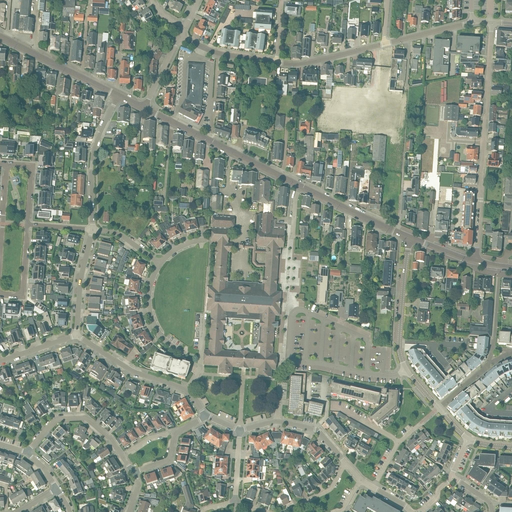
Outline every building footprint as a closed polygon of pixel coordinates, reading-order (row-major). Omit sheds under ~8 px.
[(20,17),(19,31),(23,31),(23,33),(33,34),(34,20),(29,19),(30,0),(21,0),(21,5),(20,15),(20,17)] [(64,0),(63,17),(62,17),(62,22),(68,22),(68,17),(74,17),(75,14),(75,8),(76,1),(64,0)] [(145,5),(141,0),(140,0),(132,5),(134,8),(137,6),(139,9),(145,5)] [(209,0),(206,7),(214,11),(216,7),(214,6),(215,3),(209,0)] [(449,0),(449,5),(452,5),(452,9),(459,10),(460,10),(460,2),(459,2),(458,0),(449,0)] [(179,13),(183,6),(173,1),(172,5),(174,6),(173,10),(179,13)] [(236,10),(250,10),(250,5),(255,6),(255,2),(245,2),(245,5),(236,5),(236,10)] [(235,10),(235,5),(228,4),(225,11),(229,13),(230,11),(228,10),(229,6),(233,7),(232,10),(235,10)] [(286,11),(286,12),(289,13),(289,14),(296,14),(296,15),(296,14),(300,15),(301,8),(297,7),(297,6),(287,5),(286,11)] [(212,14),(214,11),(206,7),(203,14),(209,16),(210,13),(212,14)] [(419,7),(419,14),(421,14),(421,22),(428,22),(430,22),(430,18),(428,18),(428,15),(429,15),(429,9),(423,9),(423,7),(419,7)] [(435,18),(435,23),(441,23),(441,21),(444,21),(444,12),(441,12),(441,8),(437,8),(437,9),(438,9),(438,12),(435,12),(435,18)] [(150,20),(148,19),(152,16),(148,10),(139,15),(141,19),(143,17),(145,20),(146,20),(147,22),(148,23),(150,22),(150,20)] [(259,30),(258,33),(265,34),(265,31),(271,31),(271,30),(273,30),(273,26),(271,26),(271,24),(269,23),(270,20),(272,20),(272,17),(274,18),(274,13),(272,13),(272,12),(256,11),(255,30),(259,30)] [(47,37),(48,30),(50,13),(43,13),(42,26),(40,25),(40,33),(39,42),(47,42),(47,37)] [(411,15),(408,15),(408,22),(410,22),(410,26),(416,26),(416,19),(411,18),(411,15)] [(204,30),(206,31),(208,27),(206,26),(207,23),(201,20),(198,27),(204,30)] [(364,24),(359,24),(358,31),(361,31),(361,37),(368,38),(368,27),(364,27),(364,24)] [(379,35),(380,24),(374,24),(371,24),(370,32),(373,32),(373,34),(374,35),(374,36),(378,36),(378,35),(379,35)] [(204,30),(198,27),(197,26),(194,33),(201,36),(204,30)] [(358,34),(358,29),(358,27),(352,27),(352,30),(348,30),(348,40),(354,41),(355,34),(358,34)] [(239,44),(242,44),(243,35),(240,34),(241,33),(222,30),(220,40),(219,39),(218,44),(220,44),(219,46),(227,47),(227,45),(231,46),(231,48),(238,49),(239,44)] [(511,31),(497,30),(496,39),(506,40),(511,40),(511,31)] [(338,32),(331,32),(330,36),(333,36),(332,44),(341,44),(342,37),(343,37),(343,33),(338,33),(338,32)] [(246,35),(243,35),(242,44),(245,45),(244,50),(252,51),(252,49),(256,49),(255,52),(263,53),(263,50),(265,51),(266,46),(264,46),(265,37),(264,37),(265,34),(258,33),(258,36),(247,34),(246,35)] [(317,42),(318,43),(321,44),(321,47),(327,47),(327,42),(327,35),(323,35),(323,34),(319,33),(318,37),(318,38),(318,39),(317,40),(317,42)] [(59,50),(59,45),(60,36),(51,35),(51,44),(50,49),(59,50)] [(134,36),(123,35),(123,40),(124,40),(124,49),(133,50),(133,45),(134,36)] [(68,57),(69,43),(67,42),(67,37),(61,36),(61,42),(62,42),(61,56),(68,57)] [(462,63),(474,63),(478,63),(479,56),(476,56),(477,54),(479,54),(480,42),(477,41),(477,39),(460,38),(460,40),(457,40),(456,53),(467,53),(467,55),(461,55),(460,63),(461,63),(461,65),(462,65),(462,63)] [(506,40),(496,39),(496,46),(502,47),(505,47),(505,48),(511,48),(511,45),(511,44),(511,40),(506,40)] [(309,58),(309,53),(310,41),(303,40),(301,57),(309,58)] [(432,74),(448,74),(450,41),(434,40),(432,74)] [(72,54),(71,62),(72,62),(81,63),(81,55),(81,51),(82,51),(82,47),(82,44),(83,42),(73,42),(72,54)] [(96,74),(105,75),(106,64),(108,44),(101,43),(101,54),(103,54),(102,64),(97,63),(96,74)] [(114,49),(112,49),(112,46),(108,45),(107,60),(108,60),(107,68),(108,68),(107,79),(116,80),(117,71),(116,71),(116,68),(113,68),(114,49)] [(420,56),(421,47),(413,47),(412,55),(420,56)] [(300,60),(301,55),(301,48),(292,48),(291,60),(300,60)] [(498,60),(504,60),(504,56),(503,56),(503,54),(503,52),(507,52),(507,49),(503,49),(503,48),(496,48),(495,53),(497,53),(496,55),(496,56),(496,59),(498,60)] [(162,53),(158,51),(158,50),(156,52),(155,52),(154,54),(155,55),(154,56),(149,53),(147,53),(147,60),(150,61),(149,74),(156,75),(157,61),(162,53)] [(389,87),(389,91),(390,91),(395,91),(396,80),(398,66),(397,66),(397,63),(401,63),(401,60),(403,60),(404,52),(395,51),(394,59),(392,59),(391,67),(389,87)] [(9,66),(14,66),(15,66),(14,74),(15,75),(14,79),(19,79),(20,66),(17,66),(18,56),(9,56),(9,66)] [(86,56),(84,68),(93,69),(95,57),(86,56)] [(23,61),(23,64),(24,64),(23,74),(23,75),(29,76),(28,82),(32,83),(33,76),(32,76),(33,66),(34,61),(24,60),(24,62),(23,61)] [(360,71),(364,71),(365,61),(357,60),(356,70),(356,71),(359,71),(360,71)] [(506,60),(504,60),(498,60),(498,64),(495,64),(494,70),(499,70),(502,71),(502,70),(505,70),(506,60)] [(127,62),(126,62),(121,61),(119,84),(130,85),(130,77),(129,77),(129,69),(127,69),(127,62)] [(199,112),(201,109),(204,64),(187,63),(185,102),(179,113),(195,121),(196,119),(198,120),(202,114),(199,112)] [(467,77),(476,78),(478,78),(479,73),(483,74),(483,67),(479,67),(479,66),(474,66),(474,63),(462,63),(462,65),(465,65),(465,68),(471,69),(471,70),(475,70),(475,73),(475,74),(468,74),(467,77)] [(331,90),(332,86),(332,74),(333,74),(333,73),(333,68),(329,67),(329,66),(323,66),(323,67),(321,67),(321,72),(321,76),(327,76),(326,86),(327,86),(327,90),(326,90),(331,90)] [(343,76),(343,71),(342,66),(336,67),(336,72),(335,72),(334,73),(334,75),(335,75),(337,75),(340,75),(340,78),(341,80),(344,80),(344,85),(351,85),(351,75),(344,75),(344,76),(343,76)] [(45,78),(46,74),(46,69),(37,69),(37,74),(36,80),(36,87),(40,87),(41,81),(42,81),(42,77),(45,78)] [(301,79),(302,79),(302,82),(318,83),(318,77),(319,72),(314,72),(314,70),(308,70),(308,71),(303,71),(302,76),(301,76),(301,79)] [(56,83),(56,78),(57,73),(47,72),(46,77),(46,87),(55,87),(55,83),(56,83)] [(296,88),(297,74),(289,73),(288,84),(293,85),(292,88),(296,88)] [(279,81),(284,82),(284,84),(282,85),(282,91),(276,90),(275,94),(286,95),(287,85),(288,80),(286,80),(287,76),(279,75),(279,81)] [(135,76),(134,90),(141,91),(142,77),(135,76)] [(219,76),(218,86),(222,86),(226,87),(227,87),(228,77),(222,76),(219,76)] [(476,78),(467,77),(466,77),(461,77),(461,80),(466,80),(466,83),(472,84),(471,88),(480,89),(481,81),(476,81),(476,78)] [(60,79),(59,96),(68,97),(70,81),(60,79)] [(509,86),(502,85),(497,85),(496,88),(492,88),(491,95),(501,96),(501,92),(506,93),(506,99),(509,99),(509,93),(509,86)] [(80,99),(80,94),(80,95),(79,95),(80,87),(73,86),(72,98),(80,99)] [(224,99),(224,98),(224,91),(226,92),(227,88),(224,88),(218,87),(217,98),(224,99)] [(164,106),(172,107),(173,95),(174,95),(175,90),(166,89),(165,94),(164,106)] [(93,108),(94,101),(90,100),(91,93),(84,92),(83,95),(80,94),(80,99),(79,101),(79,102),(87,104),(86,107),(93,108)] [(459,103),(467,103),(473,104),(473,100),(481,101),(481,93),(476,93),(472,93),(471,97),(464,96),(464,101),(459,101),(459,103)] [(94,101),(93,108),(94,108),(93,116),(99,117),(100,109),(102,110),(104,101),(105,101),(105,96),(95,94),(94,99),(95,99),(94,101)] [(445,106),(444,121),(457,122),(458,107),(445,106)] [(480,116),(481,107),(474,107),(470,106),(469,110),(473,110),(473,116),(480,116)] [(490,106),(489,114),(496,114),(496,111),(502,112),(503,108),(502,108),(502,107),(500,106),(500,108),(497,108),(497,106),(490,106)] [(116,135),(122,136),(128,136),(129,123),(128,123),(129,109),(124,108),(119,108),(118,122),(117,122),(116,132),(116,135)] [(139,130),(139,120),(140,115),(131,114),(131,119),(130,129),(139,130)] [(276,114),(275,128),(283,129),(284,115),(276,114)] [(506,124),(507,124),(507,119),(501,119),(497,119),(497,114),(496,114),(489,114),(489,122),(496,122),(500,122),(500,124),(506,125),(506,124)] [(478,119),(473,118),(469,118),(469,122),(472,122),(471,126),(478,127),(478,119)] [(143,139),(149,139),(150,139),(149,150),(155,150),(156,139),(154,139),(155,122),(150,121),(144,121),(143,139)] [(222,128),(223,128),(224,124),(217,122),(216,126),(214,134),(219,136),(222,128)] [(311,128),(316,129),(316,122),(312,122),(312,123),(310,123),(305,122),(305,125),(301,124),(300,132),(305,132),(305,133),(309,133),(309,128),(311,128)] [(82,128),(81,137),(89,138),(89,137),(92,138),(93,130),(90,129),(89,129),(90,129),(89,129),(90,124),(83,123),(84,124),(84,126),(84,128),(82,128)] [(506,125),(500,124),(500,125),(489,124),(488,133),(494,133),(493,136),(498,137),(498,133),(497,133),(497,129),(506,129),(507,124),(506,124),(506,125)] [(157,130),(156,145),(167,146),(167,141),(166,141),(166,138),(167,138),(168,132),(168,127),(167,127),(158,125),(157,130)] [(222,128),(219,136),(229,139),(231,131),(230,130),(232,126),(228,125),(226,129),(223,128),(222,128)] [(456,129),(456,134),(458,136),(466,137),(466,138),(469,138),(470,139),(472,139),(472,138),(477,138),(477,137),(478,133),(478,132),(478,131),(473,130),(465,130),(465,128),(457,128),(457,129),(456,129)] [(261,134),(260,136),(260,135),(245,132),(243,142),(257,145),(265,148),(267,144),(269,140),(265,138),(266,136),(265,135),(263,133),(261,134)] [(173,139),(173,147),(174,147),(174,148),(177,148),(177,147),(180,148),(180,150),(182,151),(183,147),(182,147),(182,140),(183,135),(180,135),(174,134),(173,139)] [(8,154),(9,140),(8,140),(8,139),(2,139),(2,137),(0,136),(0,147),(0,150),(1,150),(0,154),(3,154),(3,155),(6,155),(6,154),(8,154)] [(24,151),(23,157),(27,157),(28,156),(34,156),(34,152),(38,152),(38,147),(38,145),(42,137),(33,136),(32,143),(32,146),(26,146),(26,151),(24,151)] [(114,139),(113,148),(118,149),(122,149),(124,149),(124,145),(123,145),(123,140),(125,140),(125,141),(128,141),(128,136),(126,136),(126,137),(123,137),(118,136),(116,136),(116,139),(114,139)] [(305,136),(304,144),(307,144),(306,156),(306,162),(308,163),(312,163),(313,163),(314,156),(313,155),(314,148),(314,144),(315,137),(314,137),(305,136)] [(386,136),(374,136),(373,146),(372,162),(384,163),(386,136)] [(65,139),(65,142),(64,147),(73,147),(73,142),(70,142),(70,139),(65,139)] [(504,146),(504,140),(492,139),(491,151),(492,151),(492,152),(496,152),(496,151),(497,151),(498,146),(504,146)] [(9,140),(8,154),(9,154),(9,156),(13,156),(13,155),(14,155),(14,151),(15,151),(15,149),(17,149),(17,151),(18,140),(15,140),(14,141),(9,140)] [(50,144),(42,140),(40,145),(48,149),(50,144)] [(193,141),(184,140),(182,159),(191,160),(193,141)] [(74,145),(74,149),(76,149),(75,153),(80,153),(80,158),(75,158),(75,162),(79,162),(85,162),(86,149),(85,149),(83,149),(83,148),(85,148),(85,142),(80,142),(75,142),(74,142),(74,145)] [(205,145),(197,144),(195,165),(201,165),(201,160),(203,161),(205,145)] [(281,162),(282,157),(283,145),(274,144),(273,156),(272,161),(281,162)] [(55,158),(55,153),(43,148),(40,147),(39,155),(44,155),(44,159),(43,159),(43,163),(44,163),(43,167),(52,167),(53,158),(55,158)] [(478,148),(473,148),(467,147),(466,154),(467,154),(466,160),(477,161),(478,148)] [(125,152),(123,152),(118,151),(118,155),(113,155),(112,166),(121,166),(122,156),(124,156),(125,152)] [(488,159),(488,166),(498,167),(499,160),(498,160),(498,154),(492,154),(492,159),(488,159)] [(224,160),(215,160),(213,179),(212,179),(211,196),(210,211),(221,211),(222,197),(218,196),(218,188),(217,188),(218,180),(223,180),(224,160)] [(297,169),(296,174),(301,175),(307,176),(306,178),(307,179),(309,179),(310,178),(311,173),(312,169),(311,168),(312,164),(312,163),(308,163),(308,165),(306,165),(305,166),(304,167),(304,164),(304,163),(298,162),(297,169)] [(469,173),(476,173),(477,167),(473,166),(473,164),(473,163),(461,162),(461,167),(465,167),(465,173),(469,173)] [(335,193),(335,194),(344,195),(345,190),(346,178),(347,179),(348,168),(343,167),(342,178),(337,178),(336,189),(335,193)] [(233,169),(232,181),(238,182),(238,185),(242,185),(243,172),(243,169),(233,169)] [(349,196),(348,201),(358,201),(359,198),(359,194),(358,194),(358,193),(359,179),(360,179),(364,179),(364,171),(352,169),(351,170),(351,175),(349,196)] [(40,174),(40,179),(52,180),(52,176),(55,176),(55,170),(47,170),(46,173),(41,172),(41,174),(40,174)] [(209,171),(198,170),(198,174),(199,174),(198,188),(207,189),(209,171)] [(358,193),(358,194),(359,194),(359,198),(360,198),(359,204),(367,204),(367,199),(367,195),(368,195),(369,179),(371,179),(371,171),(370,171),(364,171),(364,179),(360,179),(359,193),(358,193)] [(72,195),(81,196),(83,196),(85,176),(78,176),(78,173),(73,172),(72,195)] [(243,172),(242,185),(249,185),(253,186),(256,186),(256,181),(257,175),(257,173),(250,173),(243,172)] [(19,175),(12,177),(14,185),(21,184),(19,175)] [(207,311),(212,311),(212,313),(211,325),(211,328),(209,351),(204,350),(204,364),(220,365),(219,373),(231,374),(232,366),(239,367),(239,368),(241,368),(242,368),(243,352),(240,351),(240,353),(238,353),(228,352),(225,352),(221,351),(222,345),(222,344),(224,344),(224,342),(224,339),(222,339),(223,324),(225,325),(225,321),(225,319),(225,318),(232,319),(241,319),(244,319),(255,320),(260,320),(260,321),(260,323),(260,327),(259,341),(259,344),(259,347),(261,347),(261,348),(260,352),(260,354),(259,354),(249,353),(249,352),(246,352),(245,368),(246,368),(248,369),(248,367),(259,368),(259,376),(271,377),(271,375),(271,369),(276,369),(276,367),(277,355),(272,355),(272,353),(272,350),(273,337),(273,335),(274,328),(274,322),(275,316),(279,316),(280,300),(281,292),(276,292),(279,254),(279,247),(281,247),(284,247),(284,240),(285,235),(285,230),(286,230),(286,229),(285,229),(285,227),(280,227),(280,225),(277,225),(276,225),(276,224),(276,219),(272,219),(273,217),(273,212),(274,201),(269,201),(270,187),(270,182),(259,181),(257,181),(257,175),(256,181),(256,186),(253,186),(252,198),(252,202),(253,202),(257,202),(258,203),(271,203),(271,208),(271,211),(271,214),(259,214),(255,214),(254,233),(253,246),(251,245),(248,245),(248,249),(253,249),(252,262),(256,267),(266,268),(265,279),(263,278),(263,284),(259,284),(259,283),(233,281),(233,282),(228,282),(228,276),(226,276),(227,252),(232,252),(232,247),(239,248),(239,245),(232,244),(233,244),(228,244),(229,228),(234,228),(234,218),(213,216),(212,227),(217,227),(217,229),(212,229),(211,243),(216,243),(213,288),(208,288),(207,311)] [(418,180),(418,177),(413,176),(412,190),(406,189),(406,197),(411,197),(412,196),(417,196),(418,180)] [(502,231),(502,234),(502,237),(508,238),(508,244),(511,244),(511,178),(506,178),(503,212),(501,231),(502,231)] [(52,180),(40,179),(39,184),(41,184),(40,187),(45,187),(45,190),(53,191),(53,187),(52,187),(53,180),(52,180)] [(376,202),(380,202),(381,194),(382,194),(383,186),(374,186),(374,192),(376,192),(376,202)] [(289,189),(279,188),(277,207),(287,208),(289,189)] [(53,191),(45,190),(43,190),(43,193),(40,193),(40,195),(39,195),(38,199),(51,200),(51,194),(53,194),(53,191)] [(463,200),(463,202),(464,202),(463,203),(463,207),(463,208),(463,209),(462,209),(462,210),(463,210),(463,212),(462,213),(462,214),(462,216),(462,219),(462,222),(462,223),(462,225),(461,225),(461,226),(462,226),(461,228),(461,230),(461,232),(452,232),(451,244),(463,244),(463,246),(472,247),(472,233),(471,233),(471,231),(472,231),(472,228),(474,204),(473,204),(473,202),(474,202),(474,200),(474,194),(463,193),(463,195),(464,195),(463,197),(463,198),(463,200)] [(81,196),(72,195),(71,206),(76,207),(81,207),(82,203),(80,203),(81,196)] [(311,198),(303,196),(301,206),(309,208),(311,198)] [(153,197),(153,205),(163,205),(163,198),(153,197)] [(51,205),(51,200),(38,199),(38,204),(38,203),(39,204),(39,206),(42,206),(42,210),(56,211),(52,210),(52,205),(51,205)] [(380,202),(376,202),(370,201),(370,209),(380,210),(380,202)] [(319,206),(312,206),(311,211),(311,214),(310,214),(310,219),(313,219),(313,214),(318,215),(318,211),(319,206)] [(407,214),(406,224),(414,225),(415,209),(413,209),(412,214),(407,214)] [(435,234),(435,235),(441,236),(447,236),(448,226),(449,226),(450,226),(450,225),(450,221),(450,220),(449,220),(450,214),(450,210),(437,209),(437,215),(436,215),(435,230),(435,234)] [(50,216),(56,216),(56,211),(42,210),(42,213),(38,212),(38,214),(37,214),(37,217),(38,217),(38,218),(50,219),(50,216)] [(321,218),(321,224),(330,224),(331,213),(324,212),(323,218),(321,218)] [(427,231),(427,226),(428,213),(418,212),(417,225),(417,230),(427,231)] [(181,216),(179,217),(180,223),(183,229),(185,228),(186,232),(188,231),(188,233),(192,232),(190,222),(187,223),(186,219),(185,218),(183,217),(181,216)] [(175,225),(171,227),(177,237),(180,236),(180,234),(181,234),(180,230),(183,229),(180,223),(179,217),(173,220),(175,225)] [(190,218),(189,218),(190,219),(190,222),(192,232),(196,231),(196,230),(198,229),(197,226),(204,225),(203,218),(198,218),(195,219),(195,218),(194,218),(194,217),(190,218)] [(335,228),(334,233),(342,233),(341,238),(345,239),(346,231),(342,230),(342,229),(343,224),(343,219),(335,219),(335,222),(335,223),(335,228)] [(169,222),(161,226),(164,231),(163,232),(166,237),(169,236),(170,237),(171,239),(172,238),(173,239),(177,237),(171,227),(170,225),(169,222)] [(308,232),(308,225),(300,224),(299,230),(300,230),(300,239),(306,239),(306,237),(308,237),(308,232)] [(501,251),(502,237),(502,234),(493,234),(493,232),(492,232),(492,226),(486,226),(485,236),(493,236),(491,250),(501,251)] [(352,227),(351,247),(360,247),(361,233),(362,228),(352,227)] [(147,229),(146,228),(139,237),(141,240),(146,233),(149,231),(150,230),(148,228),(147,229)] [(164,239),(166,237),(163,232),(161,233),(159,230),(155,233),(159,237),(156,239),(163,247),(166,244),(165,243),(166,242),(164,239)] [(39,244),(41,244),(49,245),(50,240),(47,240),(48,234),(44,233),(44,232),(41,232),(41,233),(37,233),(36,241),(39,241),(39,244)] [(79,238),(77,238),(78,236),(67,235),(67,238),(68,238),(66,246),(73,248),(74,244),(77,245),(77,244),(78,245),(79,242),(78,241),(79,238)] [(375,255),(378,255),(379,242),(379,245),(376,244),(377,236),(368,235),(366,253),(375,253),(375,255)] [(163,247),(156,239),(153,242),(152,240),(149,242),(153,247),(154,246),(157,250),(159,249),(160,250),(163,247)] [(101,243),(99,249),(110,251),(111,246),(111,245),(112,242),(103,240),(102,243),(101,243)] [(390,287),(392,263),(394,263),(396,243),(386,242),(385,252),(390,252),(389,262),(384,261),(382,286),(390,287)] [(35,248),(34,254),(46,254),(46,248),(49,248),(49,245),(41,244),(41,247),(36,247),(36,248),(35,248)] [(74,258),(74,256),(72,256),(72,254),(72,251),(63,248),(62,253),(60,252),(59,256),(62,257),(61,260),(66,261),(73,263),(73,261),(74,261),(75,258),(74,258)] [(109,256),(110,251),(99,249),(98,254),(99,255),(98,258),(112,261),(113,257),(109,256)] [(425,253),(417,253),(416,262),(416,263),(413,263),(412,270),(417,270),(418,262),(423,262),(423,266),(428,267),(429,257),(424,256),(425,253)] [(44,264),(46,265),(46,261),(45,261),(46,254),(34,254),(34,259),(35,259),(35,260),(40,261),(40,264),(44,264)] [(96,260),(95,266),(105,269),(106,265),(110,266),(112,261),(98,258),(98,261),(96,260)] [(135,267),(144,271),(146,268),(145,267),(146,265),(141,263),(142,262),(136,260),(133,266),(135,267)] [(33,269),(33,274),(43,274),(44,264),(40,264),(38,264),(37,267),(34,267),(34,269),(33,269)] [(69,275),(71,270),(70,269),(62,268),(63,265),(56,264),(56,268),(59,268),(59,274),(61,274),(61,277),(69,278),(69,275)] [(104,273),(105,269),(95,266),(93,272),(95,272),(94,276),(107,278),(108,274),(104,273)] [(143,275),(144,271),(135,267),(134,271),(130,269),(129,269),(128,273),(125,272),(124,274),(136,278),(137,275),(141,277),(142,275),(143,275)] [(430,270),(430,272),(431,273),(430,278),(430,282),(435,282),(435,278),(438,279),(443,279),(443,275),(444,270),(442,269),(442,270),(439,270),(439,269),(431,268),(431,270),(430,270)] [(320,283),(318,303),(325,303),(326,294),(326,291),(327,291),(328,269),(321,269),(320,277),(322,277),(322,283),(320,283)] [(457,283),(457,278),(458,273),(456,273),(456,271),(448,271),(447,278),(446,278),(446,292),(451,292),(452,282),(453,282),(457,283)] [(36,284),(40,284),(43,284),(43,274),(33,274),(32,278),(34,278),(33,280),(36,281),(36,284)] [(136,281),(136,278),(124,274),(124,276),(127,277),(126,279),(129,280),(128,286),(130,286),(140,288),(140,284),(139,283),(139,281),(136,281)] [(92,279),(91,285),(102,287),(102,282),(106,283),(107,278),(94,276),(93,279),(92,279)] [(470,278),(462,277),(462,284),(459,284),(458,290),(469,291),(470,278)] [(484,297),(484,292),(482,292),(483,280),(477,279),(476,281),(474,281),(474,291),(474,294),(480,295),(480,297),(484,297)] [(490,280),(483,280),(482,292),(484,292),(493,293),(493,288),(490,288),(490,280)] [(64,285),(65,281),(54,281),(53,286),(56,287),(56,288),(58,289),(58,293),(68,294),(68,285),(64,285)] [(511,282),(502,281),(501,289),(501,293),(509,294),(509,296),(511,296),(511,290),(510,291),(511,282)] [(43,284),(40,284),(36,284),(36,287),(33,287),(33,286),(33,288),(32,288),(31,293),(43,294),(43,295),(44,295),(45,284),(43,284)] [(101,291),(102,287),(91,285),(90,291),(91,291),(91,294),(105,296),(105,291),(101,291)] [(127,291),(126,295),(133,296),(134,293),(137,293),(138,291),(139,292),(140,288),(130,286),(129,292),(127,291)] [(388,298),(388,290),(377,289),(377,296),(382,296),(381,310),(390,311),(391,299),(388,298)] [(330,297),(330,308),(338,309),(338,306),(338,301),(342,301),(343,292),(335,291),(335,297),(330,297)] [(34,306),(44,312),(46,308),(40,304),(41,302),(42,302),(43,295),(43,294),(31,293),(31,299),(32,299),(32,301),(36,303),(34,306)] [(89,298),(89,304),(100,305),(100,300),(106,301),(106,296),(105,296),(91,294),(91,298),(89,298)] [(50,295),(50,300),(58,303),(58,307),(62,307),(62,308),(66,309),(66,307),(67,308),(67,300),(64,300),(65,296),(53,296),(51,295),(50,295)] [(126,306),(127,305),(139,304),(139,300),(137,300),(137,298),(133,299),(133,296),(126,295),(122,295),(122,300),(124,300),(125,300),(126,306)] [(346,299),(345,309),(349,309),(349,314),(349,317),(357,318),(357,306),(353,306),(353,300),(346,299)] [(482,316),(484,316),(491,317),(492,302),(484,301),(482,316)] [(429,302),(420,302),(419,311),(418,311),(417,314),(415,314),(415,318),(417,318),(417,323),(426,323),(426,320),(429,321),(429,315),(426,315),(427,310),(428,310),(429,302)] [(2,318),(2,319),(6,319),(7,316),(7,315),(12,315),(12,304),(9,304),(9,305),(6,305),(6,310),(3,309),(2,318)] [(12,304),(12,315),(17,315),(17,317),(20,317),(21,313),(21,311),(18,310),(18,305),(16,305),(16,304),(12,304)] [(90,313),(91,314),(98,314),(100,314),(102,314),(103,314),(103,309),(99,309),(100,305),(89,304),(88,310),(90,310),(90,313)] [(139,308),(139,304),(127,305),(127,309),(126,311),(126,315),(127,315),(135,314),(134,311),(138,311),(138,309),(139,308)] [(40,314),(43,314),(45,313),(44,312),(34,306),(34,307),(31,307),(31,306),(25,306),(25,309),(24,309),(24,311),(21,311),(21,313),(24,313),(24,315),(32,315),(33,311),(35,312),(40,314)] [(63,316),(63,311),(54,311),(54,314),(59,316),(59,322),(57,323),(57,324),(59,329),(67,326),(67,323),(66,323),(66,320),(66,316),(63,316)] [(45,313),(43,314),(44,321),(43,322),(43,325),(39,326),(42,335),(43,334),(44,335),(47,334),(47,333),(50,332),(48,327),(52,325),(50,321),(47,312),(45,313)] [(88,331),(98,326),(97,326),(96,323),(96,320),(98,319),(98,314),(91,314),(92,314),(92,317),(87,317),(87,327),(87,328),(87,330),(88,331)] [(131,319),(133,324),(142,321),(141,317),(140,317),(139,316),(135,317),(135,314),(127,315),(128,320),(131,319)] [(491,326),(491,317),(484,316),(483,325),(470,324),(469,335),(490,337),(491,326)] [(134,334),(141,331),(139,328),(143,327),(142,325),(144,325),(142,321),(133,324),(134,327),(132,328),(130,331),(131,334),(132,335),(134,334)] [(37,332),(35,325),(31,326),(31,328),(23,331),(27,340),(32,338),(32,337),(34,336),(33,333),(37,332)] [(98,327),(98,326),(88,331),(89,331),(90,332),(92,333),(100,339),(102,337),(104,339),(107,335),(109,332),(106,330),(104,330),(98,327)] [(21,338),(18,328),(14,330),(15,333),(11,334),(12,336),(8,338),(10,346),(19,343),(18,340),(21,338)] [(511,335),(510,336),(510,334),(510,328),(508,328),(507,333),(499,333),(498,344),(506,345),(506,347),(511,347),(511,335)] [(139,338),(141,342),(149,336),(147,333),(146,333),(145,332),(142,334),(141,331),(134,334),(136,340),(139,338)] [(117,347),(119,348),(129,354),(133,347),(124,341),(125,340),(116,335),(111,344),(116,348),(117,347)] [(152,340),(149,336),(141,342),(144,346),(142,348),(146,352),(151,347),(148,344),(152,342),(151,340),(152,340)] [(76,348),(75,348),(70,350),(70,349),(60,352),(62,357),(63,359),(72,356),(72,355),(75,354),(75,355),(78,357),(79,356),(82,351),(78,349),(76,348)] [(414,350),(407,350),(408,355),(410,360),(412,363),(415,366),(417,370),(423,376),(427,381),(431,385),(435,390),(432,392),(436,397),(437,396),(441,400),(442,398),(449,406),(448,407),(451,411),(450,412),(454,417),(456,415),(458,417),(461,421),(465,425),(469,429),(474,432),(478,434),(483,436),(489,438),(494,438),(500,438),(505,439),(511,439),(511,422),(506,422),(498,422),(490,421),(487,420),(483,419),(480,416),(478,415),(476,413),(473,409),(470,405),(471,403),(473,402),(472,401),(477,397),(479,395),(480,394),(480,395),(486,390),(486,389),(479,382),(479,381),(471,372),(470,372),(464,365),(463,364),(458,369),(457,370),(458,370),(451,376),(449,374),(446,378),(437,367),(425,353),(423,351),(418,351),(419,349),(414,349),(414,350)] [(477,350),(475,354),(484,358),(485,356),(486,356),(488,351),(488,350),(486,350),(477,349),(477,350)] [(82,357),(79,362),(81,364),(83,365),(80,369),(85,372),(87,368),(90,364),(87,362),(90,358),(90,357),(85,353),(82,357)] [(190,365),(155,354),(151,369),(185,380),(190,365)] [(484,358),(475,354),(473,356),(480,364),(481,362),(482,363),(485,359),(485,358),(484,358)] [(52,355),(45,357),(48,365),(52,364),(53,368),(60,365),(59,360),(57,355),(53,356),(52,355)] [(471,359),(469,361),(475,368),(476,366),(477,367),(480,364),(473,356),(471,359)] [(44,367),(48,365),(45,357),(39,359),(39,361),(35,362),(39,373),(46,370),(44,367)] [(464,365),(470,372),(472,370),(473,371),(476,368),(475,368),(469,361),(464,365)] [(91,373),(90,374),(96,378),(100,381),(104,373),(107,369),(97,362),(97,363),(95,362),(93,365),(94,366),(92,370),(92,371),(91,373)] [(501,366),(504,374),(509,372),(508,363),(507,362),(506,362),(502,364),(502,365),(501,366)] [(22,365),(25,374),(28,373),(29,375),(37,373),(33,363),(33,365),(30,366),(29,363),(22,365)] [(25,374),(22,365),(15,367),(16,371),(13,372),(12,370),(15,380),(22,377),(21,375),(25,374)] [(496,368),(494,369),(499,378),(504,374),(501,366),(500,365),(499,365),(495,367),(496,368)] [(490,373),(489,374),(495,381),(499,378),(494,369),(494,368),(493,369),(489,372),(490,373)] [(11,378),(8,370),(2,372),(2,373),(0,373),(0,382),(3,384),(9,382),(8,379),(11,378)] [(106,378),(108,379),(114,384),(115,382),(120,386),(124,380),(119,377),(120,376),(113,371),(111,374),(110,373),(107,374),(106,376),(106,378)] [(72,372),(70,375),(79,381),(81,377),(72,372)] [(306,374),(294,373),(294,377),(291,377),(288,413),(293,414),(293,415),(303,416),(303,412),(307,413),(321,417),(324,405),(309,402),(304,401),(306,374)] [(485,377),(484,378),(490,385),(495,381),(489,374),(488,373),(485,376),(485,377)] [(481,381),(479,382),(486,389),(490,385),(484,378),(483,377),(480,380),(481,381)] [(334,382),(331,381),(330,386),(332,387),(331,394),(333,395),(335,394),(336,396),(341,397),(343,396),(344,397),(349,399),(351,397),(352,399),(357,400),(359,399),(360,401),(365,402),(367,401),(368,403),(373,404),(374,403),(376,405),(378,406),(380,400),(384,401),(385,397),(386,397),(388,397),(388,404),(385,406),(385,405),(381,408),(382,409),(373,417),(372,416),(370,417),(368,419),(371,423),(373,421),(378,427),(380,425),(380,422),(383,423),(386,419),(386,417),(389,417),(398,409),(399,391),(389,390),(389,391),(387,391),(382,390),(381,394),(379,393),(379,395),(367,392),(367,391),(363,390),(363,391),(351,388),(351,387),(348,386),(347,387),(335,384),(336,383),(334,383),(334,382)] [(130,383),(128,382),(121,392),(124,392),(127,388),(129,390),(131,391),(133,392),(132,395),(137,397),(140,387),(135,386),(136,384),(131,382),(130,383)] [(85,407),(89,410),(91,411),(90,412),(95,416),(102,409),(92,400),(92,399),(89,397),(90,393),(92,394),(94,391),(95,390),(91,388),(87,386),(84,399),(88,400),(88,399),(90,401),(85,407)] [(140,396),(139,399),(145,401),(144,404),(147,405),(149,406),(151,399),(153,394),(149,393),(150,391),(150,389),(150,388),(147,387),(147,388),(143,387),(142,392),(140,396)] [(106,393),(105,394),(113,399),(116,394),(110,390),(108,390),(107,392),(106,393)] [(161,392),(157,390),(155,395),(154,400),(158,402),(159,400),(160,399),(163,400),(162,403),(164,403),(169,405),(170,401),(166,400),(168,394),(164,392),(163,393),(162,392),(161,392)] [(66,407),(65,393),(61,393),(61,395),(53,396),(51,398),(53,400),(53,406),(61,405),(61,408),(66,407)] [(41,405),(35,409),(38,413),(41,417),(47,413),(46,411),(45,411),(47,409),(47,410),(50,408),(48,404),(46,402),(48,401),(46,398),(47,398),(46,395),(41,398),(42,400),(44,403),(41,405)] [(69,396),(69,401),(69,406),(70,406),(70,407),(78,407),(78,403),(77,400),(82,400),(81,395),(73,395),(73,396),(69,396)] [(175,405),(178,410),(188,405),(185,399),(175,405)] [(33,410),(27,401),(22,404),(23,404),(27,411),(26,412),(28,415),(25,417),(26,419),(25,420),(26,421),(29,425),(36,421),(33,416),(35,414),(33,410)] [(178,410),(181,416),(191,410),(188,405),(178,410)] [(106,426),(113,418),(110,416),(112,414),(107,410),(105,409),(100,416),(104,419),(101,421),(106,426)] [(191,410),(181,416),(184,421),(194,415),(191,410)] [(165,418),(162,420),(164,422),(163,423),(167,427),(170,425),(172,424),(170,422),(173,420),(169,412),(163,415),(165,418)] [(8,427),(12,415),(11,415),(11,416),(6,415),(6,417),(3,426),(5,426),(6,426),(8,426),(8,427)] [(13,429),(16,420),(15,420),(16,417),(12,415),(8,427),(10,428),(10,427),(13,428),(13,429)] [(163,422),(163,423),(164,422),(162,420),(158,415),(154,418),(155,420),(152,422),(154,425),(157,430),(157,429),(158,430),(161,428),(161,427),(162,426),(161,424),(163,422)] [(330,428),(337,422),(333,418),(334,418),(332,415),(325,422),(327,424),(326,424),(328,426),(329,426),(330,428)] [(154,425),(152,422),(149,417),(144,420),(146,423),(143,424),(143,425),(146,430),(148,432),(151,430),(153,429),(152,427),(154,425)] [(113,418),(106,426),(107,425),(112,429),(116,424),(119,426),(122,422),(117,418),(116,420),(113,418)] [(20,421),(16,420),(13,429),(15,429),(18,429),(19,427),(22,428),(23,422),(21,421),(20,421)] [(138,427),(135,429),(139,435),(140,437),(141,437),(144,435),(143,435),(145,433),(144,431),(146,430),(143,425),(143,424),(141,422),(136,425),(138,427)] [(337,422),(330,428),(331,430),(332,430),(333,432),(340,426),(337,422)] [(77,433),(75,435),(78,437),(77,440),(79,441),(83,443),(84,441),(87,443),(88,441),(86,439),(87,437),(84,435),(87,430),(80,426),(78,430),(77,430),(76,432),(77,433)] [(203,426),(200,428),(204,434),(205,433),(207,435),(205,434),(203,434),(202,436),(203,437),(210,442),(216,433),(211,429),(209,432),(205,430),(203,426)] [(343,430),(340,426),(333,432),(335,434),(337,435),(336,436),(343,430)] [(56,431),(62,437),(66,433),(63,430),(59,427),(56,431)] [(130,433),(127,434),(127,435),(131,440),(132,442),(133,442),(136,440),(137,439),(136,437),(139,435),(135,429),(134,427),(129,430),(130,433)] [(346,427),(343,430),(336,436),(338,438),(339,437),(340,440),(347,434),(347,435),(350,432),(346,427)] [(55,442),(61,448),(59,446),(61,444),(61,443),(64,439),(62,437),(56,431),(52,435),(57,440),(55,442)] [(418,434),(416,435),(423,442),(425,441),(428,442),(430,440),(428,437),(430,435),(425,431),(423,432),(422,433),(421,433),(419,434),(418,434)] [(119,438),(116,440),(119,445),(122,443),(125,447),(128,446),(128,445),(130,444),(129,443),(128,442),(131,440),(127,435),(127,434),(126,432),(125,433),(121,435),(123,438),(120,440),(119,438)] [(221,436),(216,433),(210,442),(215,445),(221,436)] [(276,443),(277,443),(277,440),(275,440),(275,433),(272,433),(272,435),(269,436),(268,433),(263,436),(268,446),(271,444),(272,447),(277,445),(276,443)] [(281,433),(278,433),(278,440),(277,440),(277,443),(281,444),(287,445),(289,434),(283,433),(283,435),(281,435),(281,433)] [(293,446),(295,435),(289,434),(287,445),(293,446)] [(295,435),(293,446),(299,448),(301,437),(295,435)] [(423,443),(423,442),(416,435),(415,437),(416,437),(413,439),(419,446),(420,447),(424,444),(423,443)] [(182,448),(192,450),(193,445),(190,444),(191,441),(189,441),(187,437),(188,436),(187,436),(183,438),(183,439),(182,439),(181,445),(183,445),(182,448)] [(223,437),(221,436),(215,445),(218,448),(218,450),(224,452),(227,442),(229,442),(229,436),(223,436),(223,437)] [(263,436),(257,438),(262,449),(268,446),(263,436)] [(353,439),(348,449),(353,450),(354,450),(356,445),(358,442),(360,439),(355,436),(353,439)] [(345,445),(348,449),(353,439),(349,437),(344,444),(345,445)] [(101,443),(96,438),(95,439),(94,440),(91,442),(89,440),(88,441),(87,443),(83,447),(85,449),(88,449),(90,446),(92,446),(95,449),(98,446),(99,446),(101,443)] [(251,444),(252,454),(259,453),(258,450),(262,449),(257,438),(255,439),(255,438),(249,438),(249,444),(251,444)] [(411,440),(409,442),(415,449),(417,447),(417,446),(418,445),(419,446),(413,439),(411,441),(411,440)] [(47,440),(44,444),(50,450),(51,451),(52,451),(55,448),(57,449),(60,449),(61,448),(55,442),(53,444),(51,443),(47,440)] [(358,446),(356,451),(356,452),(360,455),(365,446),(366,444),(367,443),(362,440),(360,443),(358,446)] [(442,446),(441,448),(442,449),(450,453),(451,450),(450,450),(451,447),(450,447),(451,444),(447,442),(444,441),(442,446)] [(409,450),(410,451),(411,452),(412,451),(413,451),(415,449),(409,442),(407,443),(408,444),(406,446),(406,447),(409,450)] [(317,459),(319,461),(324,457),(321,460),(320,457),(320,456),(323,453),(319,448),(318,449),(313,443),(307,448),(312,453),(311,454),(313,456),(311,457),(310,458),(311,458),(314,461),(313,462),(314,462),(314,461),(316,460),(317,459)] [(44,444),(40,448),(45,453),(42,456),(48,462),(51,459),(51,458),(47,454),(50,450),(44,444)] [(370,449),(365,446),(360,455),(365,457),(365,456),(366,456),(370,449)] [(400,451),(399,454),(408,458),(409,456),(409,455),(409,453),(408,452),(410,451),(409,450),(406,447),(404,450),(403,449),(401,452),(400,451)] [(110,454),(106,448),(99,453),(97,450),(91,456),(94,461),(100,457),(102,459),(110,454)] [(192,450),(182,448),(180,448),(179,453),(181,453),(181,456),(188,458),(190,459),(191,453),(195,454),(196,451),(192,450)] [(441,448),(440,451),(441,452),(440,454),(447,457),(448,454),(449,455),(450,453),(442,449),(441,448)] [(216,463),(227,464),(227,458),(223,457),(223,455),(217,453),(216,456),(216,457),(213,457),(213,463),(216,463)] [(446,459),(447,457),(440,454),(438,453),(436,457),(446,462),(447,460),(446,459)] [(59,469),(68,462),(69,461),(68,459),(67,460),(65,458),(66,457),(64,454),(56,460),(59,463),(56,465),(58,467),(59,469)] [(408,458),(399,454),(400,454),(399,457),(398,456),(397,458),(405,463),(407,460),(406,459),(407,458),(408,458)] [(494,468),(495,458),(492,458),(492,456),(482,455),(482,457),(479,457),(479,461),(474,461),(473,462),(472,462),(471,465),(472,466),(471,467),(473,468),(468,475),(471,476),(470,478),(478,483),(479,482),(481,483),(484,479),(487,475),(478,468),(478,467),(494,468)] [(188,458),(181,456),(178,456),(177,461),(179,462),(179,463),(177,465),(183,469),(185,471),(186,469),(186,467),(185,467),(188,462),(188,458)] [(248,459),(248,465),(263,466),(264,459),(260,459),(259,456),(253,457),(253,460),(248,459)] [(326,459),(324,457),(319,461),(319,462),(325,469),(324,470),(334,470),(334,466),(331,463),(332,462),(327,458),(326,459)] [(445,464),(446,462),(436,457),(437,458),(436,461),(436,463),(443,466),(444,463),(445,464)] [(511,457),(500,457),(499,459),(495,458),(494,468),(497,470),(497,465),(511,465),(511,457)] [(105,467),(107,470),(116,464),(113,458),(108,462),(106,459),(102,462),(99,464),(103,469),(105,467)] [(405,463),(397,458),(396,460),(397,461),(395,463),(401,466),(402,467),(404,462),(405,463)] [(13,466),(21,472),(27,463),(22,460),(20,462),(19,462),(19,461),(15,460),(13,465),(13,466)] [(71,466),(68,462),(59,469),(60,469),(61,471),(62,473),(69,467),(71,466)] [(30,478),(30,477),(34,474),(32,471),(31,471),(30,469),(32,467),(27,463),(21,472),(30,478)] [(109,479),(110,478),(117,475),(115,473),(120,469),(116,464),(107,470),(109,473),(106,475),(109,479)] [(433,466),(431,468),(437,476),(439,474),(438,473),(441,471),(435,465),(434,466),(433,466)] [(73,471),(69,467),(62,473),(63,473),(65,475),(64,475),(66,477),(68,476),(67,476),(73,471)] [(171,468),(166,469),(169,479),(174,478),(175,479),(181,472),(179,470),(175,467),(175,468),(174,470),(172,470),(171,468)] [(430,467),(426,471),(428,472),(433,478),(435,476),(436,477),(437,476),(431,468),(430,467)] [(158,474),(161,484),(166,482),(166,480),(169,479),(166,469),(161,471),(161,473),(158,474)] [(227,470),(215,469),(215,478),(221,480),(221,476),(226,476),(227,470)] [(481,485),(484,487),(495,470),(492,469),(481,485)] [(334,475),(334,470),(324,470),(324,472),(319,476),(325,483),(330,479),(329,478),(333,474),(334,475)] [(71,481),(77,478),(73,471),(67,476),(68,476),(71,481)] [(259,472),(247,471),(247,478),(252,478),(251,482),(258,481),(259,472)] [(431,480),(433,478),(428,472),(426,471),(428,472),(426,473),(423,475),(430,482),(431,481),(431,480)] [(30,477),(33,481),(40,476),(39,474),(40,474),(38,472),(34,474),(30,477)] [(391,485),(395,476),(393,475),(393,474),(391,473),(391,474),(388,472),(385,478),(388,479),(387,481),(389,483),(389,484),(391,485)] [(155,473),(150,475),(154,488),(153,485),(156,484),(156,485),(161,484),(158,474),(156,475),(155,473)] [(117,475),(110,478),(112,487),(116,486),(126,483),(124,476),(121,477),(120,474),(117,475)] [(154,488),(150,475),(144,477),(145,480),(146,480),(146,482),(145,482),(147,487),(150,486),(151,489),(154,488)] [(396,475),(395,476),(391,485),(393,486),(393,485),(396,486),(399,480),(401,477),(398,475),(397,475),(396,475)] [(428,484),(430,482),(423,475),(421,477),(419,475),(417,476),(419,478),(425,485),(427,483),(428,484)] [(493,493),(499,485),(496,483),(497,481),(496,480),(497,478),(492,475),(487,482),(490,484),(487,489),(493,493)] [(40,476),(33,481),(36,485),(44,481),(43,480),(43,481),(42,479),(42,478),(41,476),(40,476)] [(320,485),(313,476),(307,479),(308,482),(304,483),(309,493),(316,490),(315,487),(320,485)] [(79,483),(77,478),(71,481),(68,482),(69,484),(70,484),(71,486),(70,486),(70,487),(82,482),(79,483)] [(303,486),(299,478),(293,481),(296,487),(292,488),(295,496),(300,497),(302,492),(300,488),(303,486)] [(398,489),(400,490),(406,479),(404,481),(402,480),(401,481),(399,480),(396,486),(398,488),(398,489)] [(406,479),(400,490),(402,491),(402,490),(405,491),(410,482),(406,479)] [(45,483),(44,481),(36,485),(38,490),(41,489),(41,490),(46,487),(45,486),(46,485),(44,483),(45,483)] [(72,491),(84,487),(82,482),(70,487),(71,489),(72,489),(73,491),(72,491)] [(406,494),(408,495),(413,486),(410,485),(409,485),(408,485),(410,482),(405,491),(407,493),(406,494)] [(226,485),(217,484),(216,491),(215,491),(216,493),(216,494),(217,497),(217,499),(219,499),(219,498),(224,498),(224,489),(225,489),(226,485)] [(413,486),(408,495),(410,496),(411,495),(414,496),(417,490),(418,488),(417,487),(417,486),(414,485),(413,486)] [(499,485),(493,493),(499,497),(500,495),(503,495),(503,496),(507,497),(507,492),(508,486),(501,486),(499,485)] [(193,506),(187,486),(183,488),(187,502),(185,508),(184,507),(182,511),(195,511),(192,510),(193,506)] [(86,492),(84,487),(72,491),(73,494),(74,493),(75,496),(82,493),(83,494),(84,494),(85,494),(86,493),(86,492)] [(124,492),(123,488),(112,490),(111,494),(115,495),(113,499),(123,503),(126,495),(122,494),(122,493),(124,492)] [(258,496),(261,489),(257,488),(256,491),(249,489),(248,492),(247,492),(245,499),(250,501),(250,500),(253,501),(255,495),(258,496)] [(200,491),(194,493),(195,496),(198,495),(198,499),(200,504),(207,502),(206,498),(209,498),(212,497),(210,492),(208,492),(207,489),(200,491)] [(269,492),(263,489),(262,492),(260,496),(263,497),(261,504),(268,506),(270,501),(271,496),(268,495),(269,492)] [(291,500),(286,489),(283,490),(285,495),(280,498),(277,499),(277,500),(279,504),(282,503),(284,506),(289,503),(289,502),(291,500)] [(22,490),(18,493),(23,501),(25,500),(25,499),(27,498),(22,490)] [(453,500),(457,503),(461,497),(463,494),(461,493),(460,494),(456,492),(453,496),(452,495),(448,501),(451,503),(453,500)] [(23,501),(18,493),(14,496),(18,504),(21,502),(20,502),(22,500),(23,501)] [(367,497),(365,495),(363,499),(361,498),(360,500),(358,500),(354,508),(355,509),(354,511),(355,511),(365,511),(367,509),(373,511),(396,511),(397,511),(389,507),(388,508),(383,506),(384,504),(376,500),(375,501),(372,500),(367,497)] [(18,504),(14,496),(9,498),(9,497),(9,498),(14,506),(16,505),(16,504),(18,503),(18,504)] [(462,506),(464,508),(470,499),(468,498),(467,499),(465,498),(464,499),(461,497),(457,503),(456,504),(460,508),(462,506)] [(154,499),(144,498),(143,502),(140,501),(140,503),(141,503),(138,511),(146,511),(148,508),(150,509),(151,505),(154,506),(155,506),(156,506),(157,505),(158,504),(158,502),(159,501),(154,499),(154,500),(154,499)] [(472,501),(470,499),(464,508),(467,510),(466,511),(473,511),(479,510),(473,505),(474,504),(471,502),(472,501)] [(47,508),(49,511),(57,511),(60,509),(58,504),(55,500),(52,502),(49,504),(51,507),(50,508),(50,507),(47,508)]
